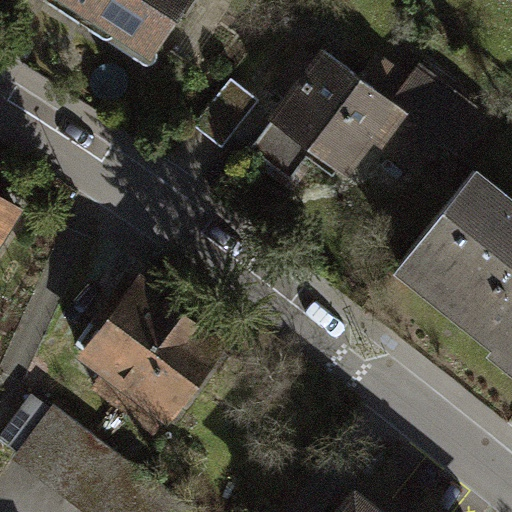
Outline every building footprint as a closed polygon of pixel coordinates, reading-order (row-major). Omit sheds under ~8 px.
[(58,0),(169,70),(213,0),(58,0)] [(409,97),(393,116),(349,79),(329,103),(291,72),(244,128),(291,167),(311,142),(376,196),(394,174),(437,210),(481,157),(409,97)] [(206,124),(234,140),(260,94),(232,79),(206,124)] [(0,235),(18,208),(0,196),(0,193),(7,183),(0,178),(0,235)] [(511,227),(467,187),(399,264),(511,364),(511,227)] [(210,362),(124,297),(73,365),(159,430),(210,362)] [(10,461),(81,511),(189,511),(47,410),(10,461)] [(372,511),(344,490),(326,511),(372,511)]
